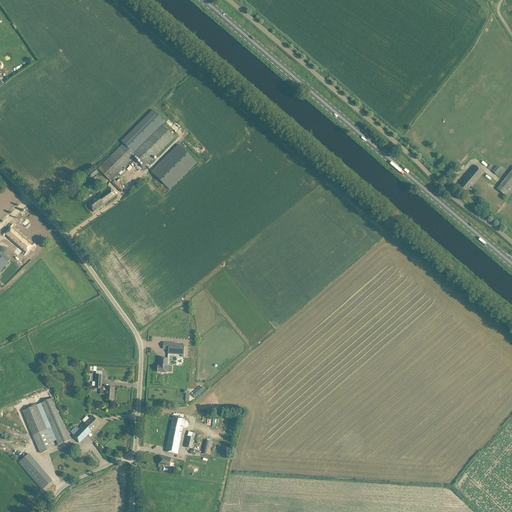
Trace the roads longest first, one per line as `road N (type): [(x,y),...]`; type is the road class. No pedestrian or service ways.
road 1 (unclassified): [(511,322),(134,0)]
road 2 (primary): [(511,264),(202,0)]
road 3 (unclassified): [(511,242),(229,0)]
road 4 (unclassified): [(134,458),(134,331),(66,236),(0,168)]
